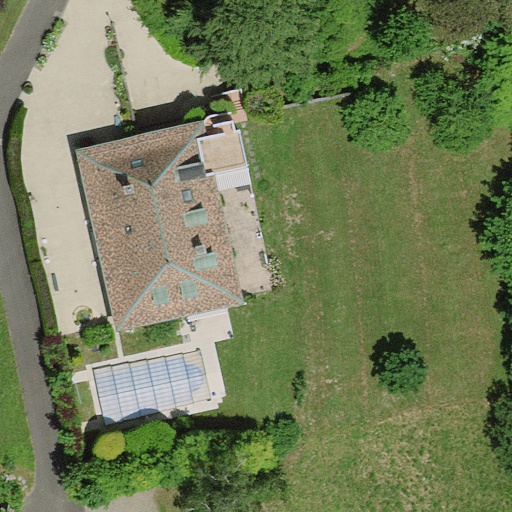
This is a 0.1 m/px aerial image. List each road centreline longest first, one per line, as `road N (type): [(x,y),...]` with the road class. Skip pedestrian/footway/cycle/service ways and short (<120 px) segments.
road 1 (residential): [(63,499),(0,190)]
road 2 (residential): [(0,108),(55,0)]
